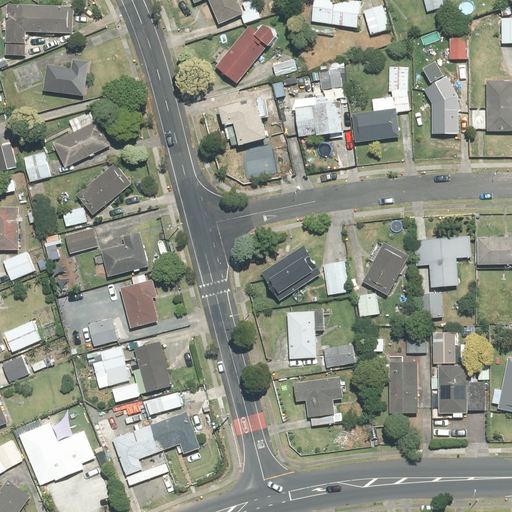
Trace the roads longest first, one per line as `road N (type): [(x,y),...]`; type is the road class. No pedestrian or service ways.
road 1 (residential): [(198,226),(321,200),(511,184)]
road 2 (tertiary): [(198,226),(270,498)]
road 3 (secondary): [(511,475),(360,479),(270,498)]
road 4 (tertiary): [(132,0),(198,226)]
